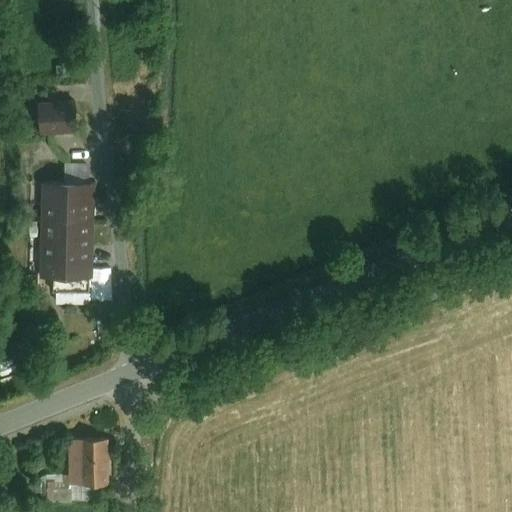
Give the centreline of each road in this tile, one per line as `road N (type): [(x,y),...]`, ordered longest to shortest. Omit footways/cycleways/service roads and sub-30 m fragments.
road 1 (secondary): [(132,372),(511,222)]
road 2 (unclassified): [(132,372),(102,0)]
road 3 (secondary): [(0,426),(132,372)]
road 4 (unclassified): [(132,372),(132,511)]
